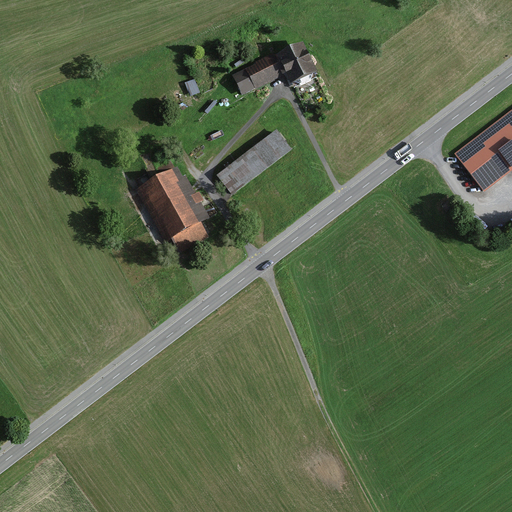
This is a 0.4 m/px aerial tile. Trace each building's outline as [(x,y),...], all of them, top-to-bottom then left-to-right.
[(314,75),(302,48),(240,77),(247,91),(284,74),(290,86),(314,75)] [(186,82),(190,96),(200,92),(195,79),(186,82)] [(511,110),(454,155),(484,194),(511,172),(511,110)] [(291,151),(277,132),(217,177),(232,196),(291,151)] [(177,168),(137,190),(169,248),(209,227),(177,168)]
